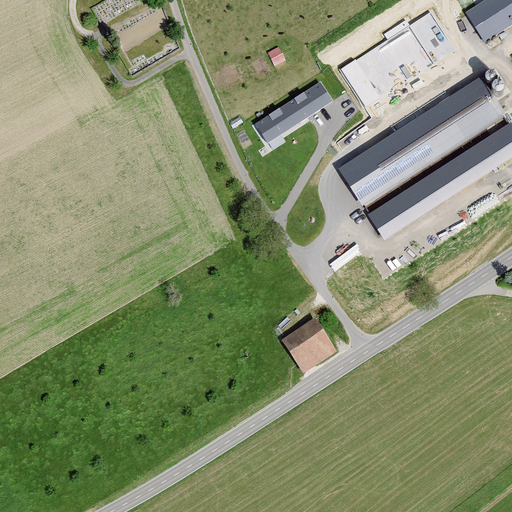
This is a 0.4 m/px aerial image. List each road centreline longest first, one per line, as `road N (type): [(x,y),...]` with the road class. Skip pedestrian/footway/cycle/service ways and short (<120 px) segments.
road 1 (secondary): [(110,511),(511,256)]
road 2 (track): [(177,0),(191,53),(256,197),(367,350)]
road 3 (track): [(75,0),(78,30),(94,36),(124,87),(191,53)]
